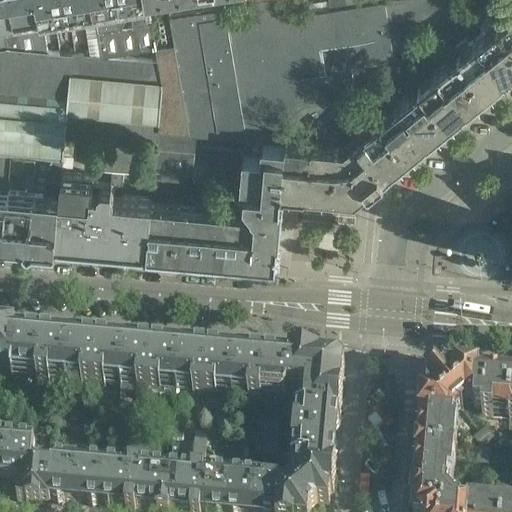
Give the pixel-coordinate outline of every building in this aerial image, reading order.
[(158,130),(163,84),(159,61),(104,56),(100,31),(95,7),(42,15),(45,28),(46,37),(47,39),(48,47),(7,45),(6,35),(2,11),(41,5),(40,0),(0,0),(0,151),(12,152),(37,155),(36,170),(34,194),(30,233),(56,235),(62,172),(66,132),(158,140),(158,130)] [(122,2),(121,0),(40,0),(41,5),(42,15),(95,7),(100,31),(119,28),(124,15),(122,2)] [(134,25),(119,28),(100,31),(104,56),(156,47),(155,38),(148,0),(121,0),(122,2),(130,1),(134,25)] [(355,84),(394,52),(419,31),(431,21),(441,13),(451,4),(450,0),(372,0),(283,15),(281,0),(233,0),(170,11),(174,35),(155,38),(156,47),(163,84),(158,130),(286,142),(282,182),(310,184),(310,185),(331,187),(338,108),(339,97),(355,84)] [(447,21),(458,12),(451,4),(441,13),(447,21)] [(511,5),(507,10),(510,13),(499,22),(511,38),(511,5)] [(437,29),(447,21),(441,13),(431,21),(437,29)] [(426,38),(437,29),(431,21),(419,31),(426,38)] [(511,64),(511,38),(499,22),(487,32),(485,29),(468,42),(470,45),(460,53),(486,86),(511,64)] [(486,86),(460,54),(448,63),(446,61),(430,73),(419,82),(421,85),(447,117),(486,86)] [(345,102),(360,89),(355,84),(339,97),(338,108),(341,112),(348,106),(345,102)] [(447,117),(421,85),(409,95),(406,92),(390,105),(393,107),(382,116),(408,149),(447,117)] [(408,149),(382,116),(367,97),(354,108),(360,116),(350,124),(360,135),(359,135),(385,168),(408,149)] [(385,168),(359,135),(360,135),(350,124),(341,112),(338,108),(331,187),(356,189),(370,178),(371,179),(385,168)] [(281,193),(282,182),(286,142),(158,130),(158,140),(155,170),(193,174),(194,163),(204,164),(215,165),(226,166),(236,167),(247,168),(245,184),(244,195),(253,205),(252,205),(256,210),(280,212),(282,193),(281,193)] [(0,151),(0,230),(5,231),(9,192),(11,168),(12,152),(0,151)] [(36,170),(37,155),(12,152),(11,168),(36,170)] [(203,180),(204,164),(194,163),(193,174),(192,179),(203,180)] [(213,181),(215,165),(204,164),(203,180),(213,181)] [(224,182),(226,166),(215,165),(213,181),(224,182)] [(235,183),(236,167),(226,166),(224,182),(235,183)] [(245,184),(247,168),(236,167),(235,183),(245,184)] [(148,244),(152,204),(152,197),(114,194),(115,186),(112,182),(93,181),(94,175),(62,172),(56,235),(148,244)] [(30,233),(34,194),(9,192),(5,231),(30,233)] [(276,256),(280,212),(256,210),(254,213),(152,204),(148,244),(272,255),(276,256)] [(13,374),(16,336),(17,336),(17,333),(0,331),(0,368),(3,369),(2,373),(13,374)] [(38,377),(42,338),(40,338),(34,334),(27,337),(17,336),(16,336),(13,374),(38,377)] [(66,379),(70,339),(64,340),(42,338),(38,377),(38,382),(50,383),(50,378),(66,379)] [(93,387),(97,343),(75,341),(70,339),(66,379),(82,381),(81,386),(93,387)] [(122,384),(125,344),(120,345),(97,343),(93,387),(106,388),(106,383),(122,384)] [(149,392),(153,348),(131,346),(125,344),(122,384),(138,386),(137,391),(149,392)] [(178,389),(181,349),(176,350),(153,348),(149,392),(161,393),(162,388),(178,389)] [(205,397),(209,353),(186,351),(181,349),(178,389),(193,391),(193,396),(205,397)] [(233,394),(237,354),(231,355),(209,353),(205,397),(217,398),(217,393),(233,394)] [(261,397),(265,358),(242,356),(237,354),(233,394),(249,396),(249,401),(261,402),(261,397)] [(287,399),(287,392),(290,361),(279,360),(279,359),(273,356),(267,358),(267,359),(265,358),(261,397),(287,399)] [(306,393),(309,359),(290,357),(290,361),(287,392),(306,393)] [(343,384),(345,367),(344,367),(343,366),(344,366),(341,363),(340,362),(340,361),(324,360),(320,359),(320,360),(309,359),(306,393),(316,394),(317,390),(343,392),(344,384),(343,384)] [(477,407),(479,393),(487,394),(489,378),(479,377),(479,374),(456,372),(456,373),(444,372),(439,376),(436,372),(433,375),(434,375),(430,378),(426,380),(430,384),(425,388),(424,400),(422,400),(420,420),(422,420),(422,426),(437,427),(438,421),(453,423),(454,416),(466,406),(477,407)] [(510,416),(511,391),(511,379),(505,379),(503,379),(489,378),(487,394),(479,393),(477,407),(477,414),(484,414),(483,419),(493,420),(493,415),(510,416)] [(340,420),(343,392),(317,390),(316,394),(306,393),(304,417),(337,419),(340,420)] [(9,412),(10,404),(2,403),(2,411),(9,412)] [(17,413),(18,405),(10,404),(9,412),(17,413)] [(9,420),(9,412),(2,411),(1,419),(9,420)] [(16,420),(17,413),(9,412),(9,420),(16,420)] [(63,423),(64,415),(56,414),(55,422),(63,423)] [(71,424),(72,416),(64,415),(63,423),(71,424)] [(336,433),(340,427),(337,421),(337,419),(304,417),(301,416),(300,431),(295,430),(294,441),(335,444),(336,433)] [(110,427),(111,419),(103,419),(102,426),(110,427)] [(118,428),(118,420),(111,419),(110,427),(118,428)] [(269,429),(267,424),(264,421),(259,419),(254,429),(259,434),(269,429)] [(456,467),(458,446),(453,446),(455,423),(453,423),(438,421),(437,427),(422,426),(420,447),(418,446),(417,459),(419,459),(417,481),(432,482),(432,488),(447,489),(449,489),(451,466),(456,467)] [(62,431),(63,423),(55,422),(55,430),(62,431)] [(70,431),(71,424),(63,423),(62,431),(70,431)] [(175,433),(175,425),(167,424),(167,432),(175,433)] [(182,434),(183,426),(175,425),(175,433),(182,434)] [(109,435),(110,427),(102,426),(101,434),(109,435)] [(117,436),(118,428),(110,427),(109,435),(117,436)] [(494,439),(486,429),(480,434),(488,444),(494,439)] [(231,438),(232,430),(224,430),(224,437),(231,438)] [(239,439),(240,431),(232,430),(231,438),(239,439)] [(174,441),(175,433),(167,432),(166,440),(174,441)] [(182,441),(182,434),(175,433),(174,441),(182,441)] [(488,444),(480,434),(473,440),(481,450),(488,444)] [(231,446),(231,438),(224,437),(223,445),(231,446)] [(507,450),(508,437),(499,437),(498,449),(507,450)] [(238,447),(239,439),(231,438),(231,446),(238,447)] [(334,455),(335,444),(294,441),(293,451),(298,452),(297,466),(333,469),(333,468),(337,462),(334,455)] [(31,478),(31,470),(34,446),(6,443),(2,482),(19,483),(20,477),(31,478)] [(264,458),(267,453),(258,447),(252,451),(255,461),(260,461),(264,458)] [(489,459),(490,451),(477,450),(476,458),(489,459)] [(488,468),(489,459),(476,458),(476,467),(488,468)] [(76,504),(79,462),(68,461),(68,466),(54,465),(54,472),(51,501),(52,501),(58,505),(65,503),(76,504)] [(101,506),(105,469),(90,468),(91,463),(79,462),(76,504),(87,505),(93,508),(99,506),(101,506)] [(127,508),(130,467),(118,466),(118,470),(105,469),(101,506),(103,506),(109,510),(116,507),(127,508)] [(330,509),(331,496),(334,496),(334,494),(335,488),(334,488),(336,469),(333,469),(297,466),(296,485),(288,491),(280,490),(277,511),(314,511),(317,510),(318,508),(330,509)] [(201,511),(204,473),(192,472),(192,477),(171,475),(142,473),(143,468),(130,467),(127,508),(126,511),(135,511),(136,511),(142,511),(201,511)] [(51,501),(54,472),(31,470),(31,478),(20,477),(19,483),(17,503),(50,506),(51,501)] [(474,485),(484,477),(479,470),(469,478),(474,485)] [(226,511),(229,481),(216,479),(217,475),(204,473),(201,511),(226,511)] [(252,511),(255,478),(244,477),(244,482),(229,481),(226,511),(252,511)] [(480,491),(489,483),(484,477),(474,485),(480,491)] [(504,491),(506,478),(497,477),(496,490),(504,491)] [(277,511),(280,490),(280,487),(277,485),(266,484),(267,479),(255,478),(252,511),(277,511)] [(457,511),(446,499),(447,489),(432,488),(432,482),(417,481),(416,486),(414,486),(414,489),(411,489),(410,501),(413,501),(413,504),(414,505),(413,511),(457,511)]
